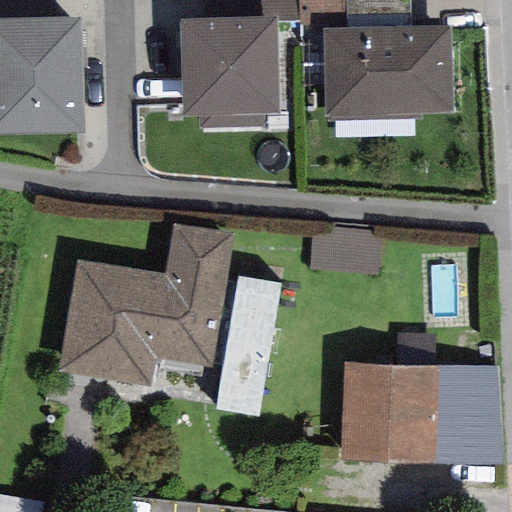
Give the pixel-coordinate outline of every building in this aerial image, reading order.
[(217,0),(218,19),(274,17),(275,23),(299,22),(298,0),(217,0)] [(322,27),(410,26),(408,0),(298,0),(299,22),(299,26),(322,27)] [(218,19),(180,20),(183,119),(199,118),(199,130),(264,128),(263,116),(278,116),(275,23),(274,17),(218,19)] [(79,19),(0,20),(0,135),(81,133),(79,19)] [(410,26),(322,27),(325,120),(453,116),(450,25),(410,26)] [(76,261),(58,372),(149,387),(154,359),(210,368),(232,235),(172,225),(164,276),(76,261)] [(375,274),(379,233),(313,228),(310,269),(375,274)] [(280,284),(237,277),(215,409),(257,417),(280,284)] [(496,367),(344,363),(341,462),(501,466),(496,367)] [(0,495),(0,511),(44,511),(46,500),(0,495)]
